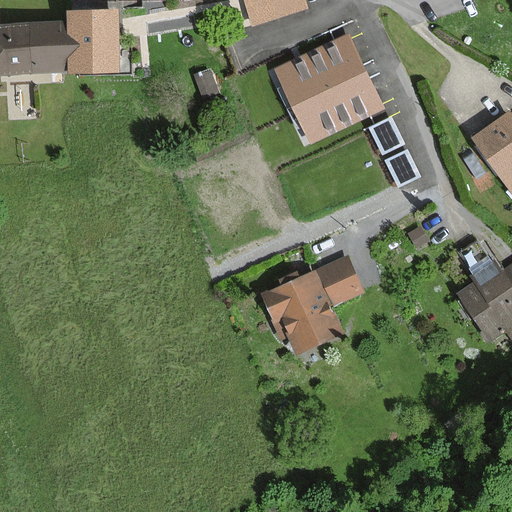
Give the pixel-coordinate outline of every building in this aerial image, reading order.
[(304,12),(299,0),(247,0),(257,28),(304,12)] [(73,10),(73,22),(74,69),(122,68),(120,8),(73,10)] [(6,71),(74,69),(73,22),(5,24),(6,71)] [(380,108),(348,40),(279,72),(311,140),(380,108)] [(511,111),(476,137),(511,185),(511,111)] [(365,292),(349,257),(318,271),(317,269),(264,294),(284,337),(292,333),(301,352),(344,332),(332,307),(365,292)] [(511,268),(503,276),(494,264),(471,280),(474,285),(460,296),(493,341),(511,327),(511,268)]
